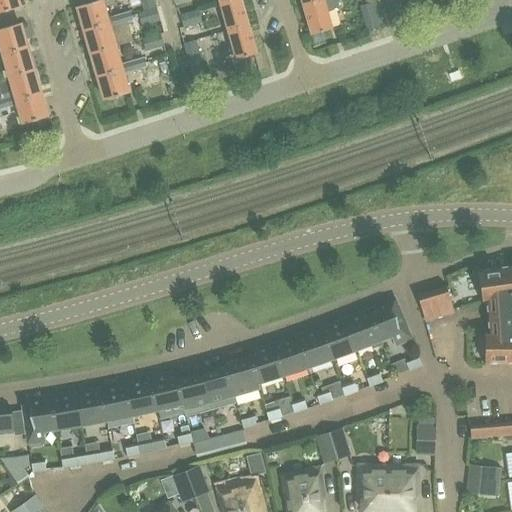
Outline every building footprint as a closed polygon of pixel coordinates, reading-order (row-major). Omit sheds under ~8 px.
[(16,0),(0,0),(0,11),(18,6),(16,0)] [(102,0),(97,0),(77,6),(84,29),(131,16),(130,11),(112,16),(110,8),(105,9),(102,0)] [(153,0),(139,0),(143,11),(155,8),(153,0)] [(240,0),(224,0),(218,2),(227,30),(248,24),(240,0)] [(321,0),(302,6),(311,34),(332,28),(326,10),(338,7),(335,0),(321,0)] [(383,0),(388,17),(400,14),(395,0),(383,0)] [(371,2),(359,6),(366,29),(378,26),(371,2)] [(143,11),(138,12),(141,25),(159,20),(155,8),(143,11)] [(197,10),(180,15),(184,27),(201,22),(197,10)] [(131,16),(84,29),(90,53),(115,45),(110,27),(133,20),(131,16)] [(0,53),(26,46),(19,23),(0,28),(0,53)] [(248,24),(227,30),(235,59),(256,53),(248,24)] [(159,33),(142,38),(145,50),(162,45),(159,33)] [(195,41),(183,44),(189,67),(201,64),(195,41)] [(115,45),(90,53),(97,76),(145,62),(143,57),(121,64),(115,45)] [(26,46),(0,53),(0,58),(2,58),(8,77),(33,69),(26,46)] [(145,62),(97,76),(104,99),(129,92),(123,73),(146,66),(145,62)] [(201,64),(189,67),(194,86),(206,83),(201,64)] [(13,95),(0,99),(0,103),(40,92),(33,69),(8,77),(13,95)] [(40,92),(0,103),(0,109),(16,105),(22,123),(46,116),(40,92)] [(511,267),(479,272),(483,300),(487,299),(490,333),(486,334),(486,362),(511,361),(511,267)] [(446,287),(418,295),(425,319),(425,320),(453,312),(446,287)] [(371,314),(370,315),(379,337),(385,335),(390,333),(394,343),(410,337),(396,304),(371,314)] [(369,309),(344,319),(355,347),(361,344),(367,342),(371,340),(374,347),(381,344),(379,338),(379,337),(370,315),(371,314),(369,309)] [(321,327),(331,356),(337,354),(343,351),(349,349),(355,347),(344,319),(326,325),(321,327)] [(297,336),(306,365),(312,362),(319,360),(325,358),(331,356),(321,327),(302,334),(297,336)] [(273,344),(282,373),(288,371),(294,369),(301,367),(306,365),(297,336),(278,342),(273,344)] [(250,351),(249,354),(257,381),(264,379),(270,377),(277,374),(282,373),(273,344),(250,351)] [(233,360),(225,364),(234,395),(241,393),(247,391),(254,389),(259,387),(257,381),(249,354),(249,357),(233,360)] [(418,356),(406,361),(409,371),(422,365),(418,356)] [(202,375),(211,408),(236,402),(234,395),(225,364),(202,375)] [(173,372),(150,377),(157,407),(164,405),(170,404),(177,402),(182,401),(183,401),(176,374),(173,372)] [(378,372),(366,377),(370,386),(382,382),(378,372)] [(178,377),(176,374),(183,401),(182,401),(186,415),(211,408),(202,375),(178,377)] [(144,379),(125,383),(132,412),(138,411),(145,410),(152,408),(157,407),(150,377),(149,378),(144,379)] [(353,382),(341,386),(345,396),(357,391),(353,382)] [(125,383),(101,388),(106,417),(113,416),(120,415),(126,414),(132,412),(125,383)] [(264,387),(242,395),(247,409),(269,401),(264,387)] [(91,390),(76,392),(81,422),(87,421),(94,420),(101,419),(106,417),(101,388),(100,388),(94,389),(91,390)] [(328,390),(316,395),(319,404),(332,400),(328,390)] [(76,392),(49,397),(50,402),(51,402),(55,426),(62,425),(68,424),(75,423),(81,422),(76,392)] [(303,399),(291,403),(294,413),(306,409),(303,399)] [(50,402),(22,406),(23,410),(28,441),(45,439),(43,428),(50,427),(55,426),(51,402),(50,402)] [(278,407),(266,411),(269,420),(281,417),(278,407)] [(11,408),(0,409),(0,435),(13,434),(11,408)] [(253,415),(240,418),(243,428),(255,424),(253,415)] [(511,422),(470,426),(471,438),(511,434),(511,422)] [(417,426),(416,453),(434,454),(435,426),(417,426)] [(341,428),(329,432),(337,459),(350,455),(341,428)] [(203,429),(190,431),(192,441),(193,441),(194,443),(210,439),(203,429)] [(242,430),(218,437),(222,450),(245,443),(242,430)] [(190,431),(177,435),(180,444),(192,441),(190,431)] [(329,432),(316,436),(324,463),(337,459),(329,432)] [(164,437),(152,440),(154,450),(166,447),(164,437)] [(210,439),(194,443),(197,456),(222,450),(218,437),(210,439)] [(138,443),(126,445),(128,455),(140,453),(138,443)] [(112,448),(99,450),(101,460),(114,458),(112,448)] [(86,452),(73,455),(75,465),(88,462),(86,452)] [(259,452),(245,456),(250,476),(265,472),(259,452)] [(14,457),(0,458),(18,482),(20,480),(29,474),(24,467),(28,464),(27,455),(14,457)] [(44,459),(31,460),(33,470),(46,469),(44,459)] [(358,464),(358,484),(360,484),(359,492),(362,492),(362,511),(371,511),(370,511),(386,511),(387,470),(371,469),(371,465),(358,464)] [(387,470),(386,511),(403,511),(404,511),(412,511),(413,493),(415,493),(416,485),(418,485),(418,465),(405,465),(405,470),(387,470)] [(198,466),(185,470),(195,496),(207,491),(198,466)] [(305,473),(284,476),(289,511),(320,511),(318,495),(321,494),(320,486),(322,486),(319,466),(305,468),(305,473)] [(489,466),(488,481),(498,482),(499,467),(489,466)] [(185,470),(172,476),(181,501),(195,496),(185,470)] [(468,479),(467,492),(496,495),(498,482),(488,481),(468,479)] [(231,484),(217,487),(222,506),(224,506),(225,511),(260,511),(253,483),(232,489),(231,484)] [(34,495),(11,510),(12,511),(33,511),(42,506),(34,495)] [(159,511),(174,511),(168,502),(158,509),(159,511)]
